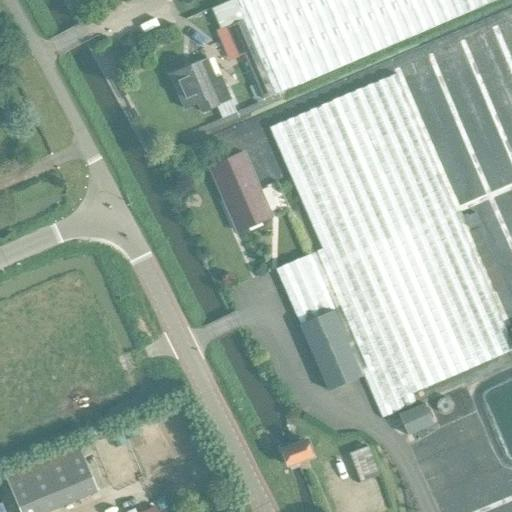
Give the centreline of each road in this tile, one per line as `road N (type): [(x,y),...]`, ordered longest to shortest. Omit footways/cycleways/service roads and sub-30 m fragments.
road 1 (unclassified): [(269,511),(119,210)]
road 2 (unclassified): [(119,210),(11,0)]
road 3 (unclassified): [(119,210),(0,262)]
